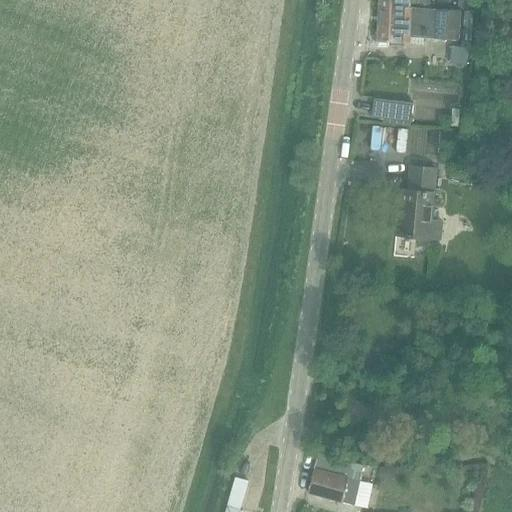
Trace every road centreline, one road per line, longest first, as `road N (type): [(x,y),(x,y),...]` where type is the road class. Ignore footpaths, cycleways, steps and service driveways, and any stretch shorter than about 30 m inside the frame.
road 1 (unclassified): [(272,511),(352,0)]
road 2 (unknown): [(511,378),(444,411),(358,417),(303,347)]
